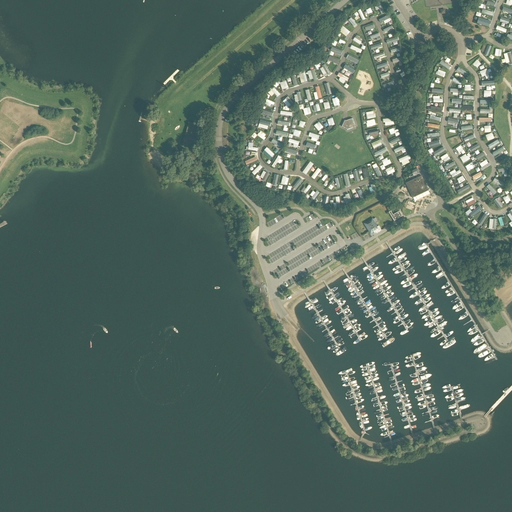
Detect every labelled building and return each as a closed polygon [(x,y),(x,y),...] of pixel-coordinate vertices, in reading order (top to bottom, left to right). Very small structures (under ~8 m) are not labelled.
[(386,15),(378,18),(381,24),(389,21),(386,15)] [(490,21),(479,18),(477,23),(489,27),(490,21)] [(349,32),(343,27),(339,32),(345,37),(349,32)] [(361,40),(356,36),(353,41),(358,44),(361,40)] [(344,43),(337,40),(335,46),(341,49),(344,43)] [(361,50),(351,45),(349,49),(359,54),(361,50)] [(339,61),(330,57),(328,61),(337,66),(339,61)] [(449,65),(443,61),(440,66),(446,70),(449,65)] [(477,61),(472,66),(476,70),(481,65),(477,61)] [(329,73),(326,65),(320,68),(324,75),(329,73)] [(355,71),(345,66),(343,69),(353,74),(355,71)] [(404,66),(395,69),(397,75),(405,73),(404,66)] [(466,73),(459,68),(456,73),(463,77),(466,73)] [(317,79),(315,72),(308,73),(310,81),(317,79)] [(350,77),(339,72),(337,77),(347,82),(350,77)] [(307,82),(304,73),(297,75),(300,84),(307,82)] [(288,89),(285,81),(278,84),(281,92),(288,89)] [(320,98),(318,86),(312,87),(314,99),(320,98)] [(292,104),(287,97),(281,101),(286,108),(292,104)] [(455,107),(459,107),(460,104),(462,104),(462,99),(453,99),(453,103),(455,103),(455,107)] [(346,121),(344,120),(341,127),(347,130),(347,131),(353,129),(352,128),(353,126),(355,126),(352,119),(346,121)] [(199,125),(188,122),(182,147),(193,150),(199,125)] [(322,127),(318,123),(314,126),(318,131),(322,127)] [(318,137),(309,134),(307,139),(315,142),(318,137)] [(299,142),(289,139),(287,145),(297,148),(299,142)] [(280,143),(273,140),(271,146),(277,149),(280,143)] [(476,143),(470,145),(472,151),(478,148),(476,143)] [(273,153),(267,148),(262,153),(268,159),(273,153)] [(375,153),(376,157),(387,152),(385,148),(375,153)] [(442,148),(433,152),(435,156),(444,152),(442,148)] [(501,148),(494,152),(498,157),(504,154),(501,148)] [(482,151),(474,156),(476,161),(485,156),(482,151)] [(446,154),(440,158),(443,162),(449,158),(446,154)] [(467,154),(459,158),(463,164),(470,159),(467,154)] [(271,167),(274,169),(280,157),(278,156),(271,167)] [(255,157),(246,161),(248,165),(257,161),(255,157)] [(406,157),(398,160),(401,166),(409,163),(406,157)] [(490,161),(482,166),(482,167),(480,168),(482,170),(492,165),(490,161)] [(302,173),(306,175),(314,164),(310,162),(302,173)] [(259,166),(251,173),(253,176),(261,168),(259,166)] [(321,170),(318,168),(311,177),(314,179),(321,170)] [(455,170),(449,173),(452,178),(457,174),(455,170)] [(429,190),(422,176),(406,183),(412,196),(412,198),(429,190)] [(463,177),(456,180),(458,185),(466,181),(464,179),(463,177)] [(296,181),(293,185),(297,188),(303,181),(300,178),(297,181),(296,181)] [(369,188),(371,195),(377,192),(374,184),(371,185),(371,187),(369,188)] [(303,193),(302,195),(304,196),(311,187),(309,185),(306,189),(304,187),(301,191),(303,193)] [(467,185),(457,191),(459,195),(469,189),(467,185)] [(496,194),(490,188),(487,191),(494,197),(496,194)] [(319,193),(317,191),(315,193),(313,191),(310,195),(313,197),(312,198),(314,200),(319,193)] [(350,206),(352,205),(349,195),(346,196),(346,197),(344,198),(346,205),(349,204),(350,206)] [(322,198),(320,206),(326,208),(329,198),(326,197),(325,199),(322,198)] [(501,204),(496,199),(492,202),(496,207),(501,204)] [(391,211),(389,212),(394,221),(402,216),(400,211),(393,215),(391,211)] [(482,214),(478,221),(484,224),(487,217),(482,214)] [(503,217),(497,219),(500,227),(506,225),(503,217)] [(373,218),(363,223),(370,234),(374,232),(375,234),(382,230),(379,226),(378,226),(377,225),(379,223),(375,218),(373,219),(373,218)]
